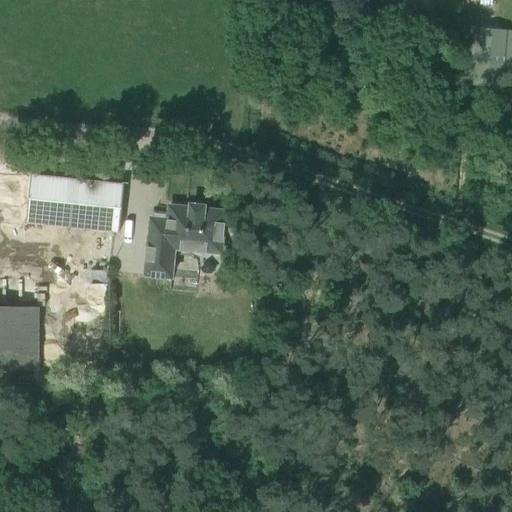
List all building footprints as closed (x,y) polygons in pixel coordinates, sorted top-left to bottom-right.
[(506,29),(477,28),(474,87),(503,89),(506,29)] [(28,223),(31,175),(0,172),(0,270),(23,273),(28,223)] [(119,233),(124,184),(31,175),(28,223),(119,233)] [(175,281),(177,259),(177,253),(224,257),(227,211),(206,209),(207,204),(188,202),(188,207),(167,205),(165,219),(149,217),(143,278),(175,281)] [(40,307),(0,307),(0,370),(40,370),(40,307)]
